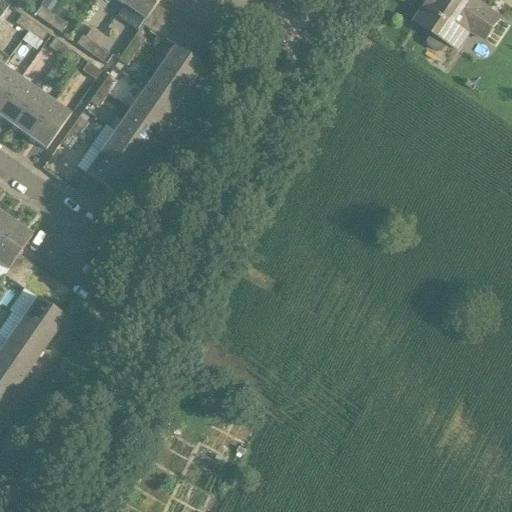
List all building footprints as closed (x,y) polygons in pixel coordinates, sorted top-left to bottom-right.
[(161,0),(128,0),(123,8),(145,23),(156,7),(161,0)] [(441,52),(446,44),(458,52),(471,33),(485,42),(500,20),(486,11),(486,10),(470,0),(431,0),(416,24),(432,35),(427,43),(428,47),(437,53),(441,52)] [(156,7),(145,23),(142,27),(152,34),(166,14),(156,7)] [(48,26),(54,18),(41,8),(34,17),(48,26)] [(166,14),(152,34),(163,41),(177,21),(166,14)] [(15,26),(28,35),(34,26),(21,17),(15,26)] [(66,27),(54,18),(48,26),(60,35),(66,27)] [(187,28),(177,21),(163,41),(173,48),(187,28)] [(34,26),(28,35),(40,44),(47,35),(34,26)] [(173,48),(173,49),(183,55),(197,36),(187,28),(173,48)] [(136,54),(145,41),(137,35),(127,48),(136,54)] [(207,43),(197,36),(183,55),(193,62),(207,43)] [(95,47),(93,45),(82,38),(76,46),(89,55),(95,47)] [(61,58),(67,50),(54,41),(48,49),(61,58)] [(108,56),(95,47),(89,55),(102,65),(108,56)] [(136,54),(127,48),(118,62),(127,68),(136,54)] [(204,69),(193,62),(183,55),(173,49),(158,70),(188,91),(204,69)] [(67,50),(61,58),(75,68),(81,60),(67,50)] [(0,73),(3,69),(9,60),(0,53),(0,73)] [(95,82),(96,81),(101,73),(87,64),(82,73),(95,82)] [(3,69),(0,73),(0,108),(20,81),(3,69)] [(158,70),(144,91),(173,112),(188,91),(158,70)] [(108,78),(106,81),(99,90),(107,96),(117,83),(108,78)] [(37,92),(20,81),(0,108),(0,120),(11,128),(37,92)] [(112,100),(107,96),(99,90),(89,104),(103,114),(112,100)] [(159,133),(173,112),(144,91),(129,112),(159,133)] [(53,104),(37,92),(11,128),(28,140),(53,104)] [(53,104),(28,140),(45,152),(71,117),(53,104)] [(144,153),(159,133),(129,112),(115,133),(144,153)] [(70,132),(78,138),(87,125),(79,119),(70,132)] [(78,138),(70,132),(60,146),(69,152),(78,138)] [(144,153),(115,133),(100,153),(129,174),(144,153)] [(114,196),(129,174),(100,153),(85,175),(114,196)] [(0,245),(14,225),(0,215),(0,245)] [(14,225),(0,245),(0,267),(7,273),(18,257),(32,237),(14,225)] [(29,264),(18,257),(7,273),(4,278),(14,285),(29,264)] [(39,271),(29,264),(14,285),(24,292),(39,271)] [(39,271),(24,292),(35,299),(49,278),(39,271)] [(59,285),(49,278),(35,299),(38,301),(45,306),(59,285)] [(70,293),(59,285),(45,306),(55,313),(70,293)] [(55,313),(45,306),(38,301),(23,323),(51,343),(66,321),(55,313)] [(23,323),(8,344),(36,364),(51,343),(23,323)] [(8,344),(0,355),(0,369),(22,385),(36,364),(8,344)] [(22,385),(0,369),(0,400),(8,406),(22,385)]
